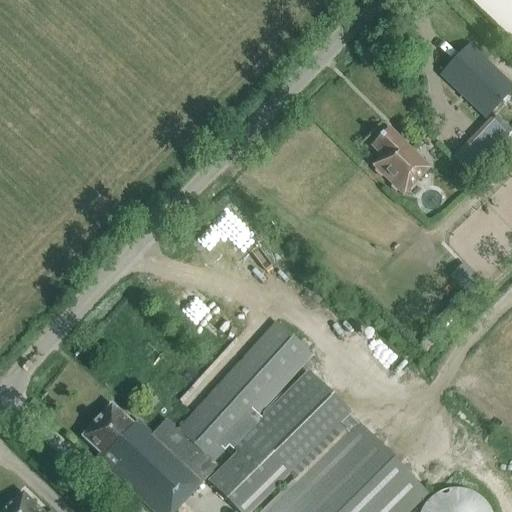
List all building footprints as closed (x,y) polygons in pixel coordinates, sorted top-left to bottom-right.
[(469,48),(441,78),(475,111),(504,80),(469,48)] [(490,120),(480,130),(502,152),(510,145),(505,140),(508,137),(490,120)] [(430,169),(390,130),(373,148),(383,158),(374,167),(404,196),(430,169)] [(236,247),(255,227),(236,210),(218,231),(236,247)] [(449,278),(473,305),(481,297),(457,271),(449,278)] [(278,324),(220,385),(178,431),(166,420),(154,433),(139,419),(133,426),(110,405),(80,438),(97,454),(93,460),(105,471),(103,473),(145,511),(173,511),(216,466),(209,459),(277,385),(308,352),(278,324)] [(374,365),(390,350),(373,332),(357,347),(374,365)] [(410,511),(427,495),(328,396),(315,382),(211,485),(236,511),(410,511)] [(156,402),(150,396),(138,409),(145,415),(156,402)] [(477,494),(466,490),(464,490),(456,489),(443,491),(429,500),(422,511),(421,511),(493,511),(492,509),(486,501),(477,494)] [(42,511),(23,493),(4,511),(42,511)]
